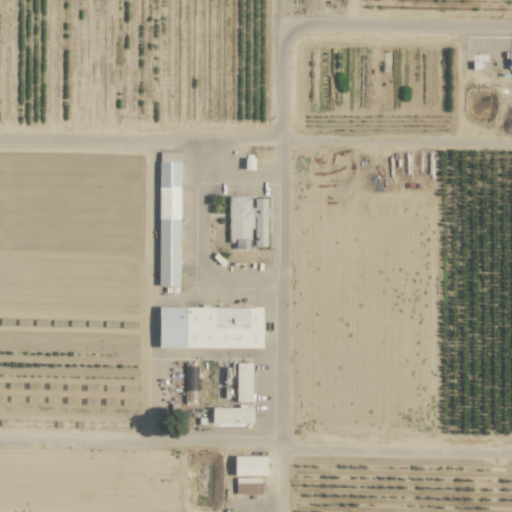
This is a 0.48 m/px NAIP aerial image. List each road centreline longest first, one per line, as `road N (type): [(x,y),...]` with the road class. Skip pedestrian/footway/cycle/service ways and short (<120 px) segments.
road 1 (residential): [(280,437),(281,24)]
road 2 (residential): [(0,133),(282,135)]
road 3 (track): [(0,435),(280,437)]
road 4 (track): [(280,437),(323,447),(511,448)]
road 5 (residential): [(281,24),(511,30)]
road 6 (track): [(282,135),(511,138)]
